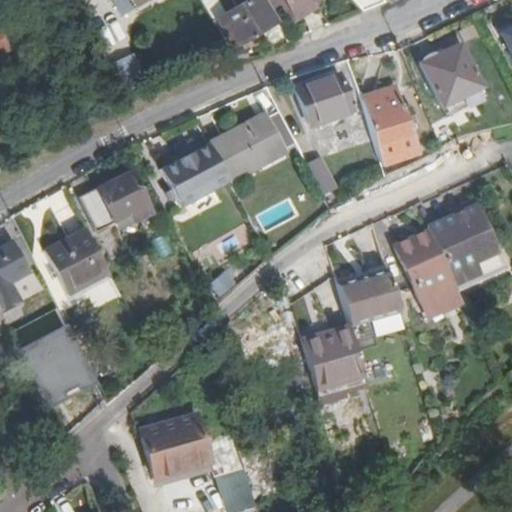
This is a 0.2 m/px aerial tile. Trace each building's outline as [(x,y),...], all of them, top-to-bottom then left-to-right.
[(197,0),(212,23),(215,21),(232,50),(261,33),(270,47),(286,38),(261,0),(197,0)] [(278,0),(292,24),(324,0),(278,0)] [(376,6),(387,0),(348,0),(359,13),(376,6)] [(96,32),(108,51),(127,39),(115,20),(96,32)] [(0,54),(17,50),(14,38),(10,39),(5,24),(0,25),(0,54)] [(511,29),(498,37),(511,65),(511,29)] [(458,47),(417,67),(439,110),(479,90),(458,47)] [(0,65),(0,75),(22,69),(20,59),(0,65)] [(121,70),(110,75),(121,99),(133,95),(121,70)] [(338,76),(294,92),(307,128),(351,112),(338,76)] [(406,128),(400,110),(394,90),(361,101),(379,167),(414,155),(406,128)] [(408,108),(400,110),(406,128),(414,126),(408,108)] [(261,120),(208,148),(226,182),(279,154),(261,120)] [(437,147),(452,139),(448,132),(434,139),(437,147)] [(226,182),(208,148),(161,171),(171,190),(175,197),(179,206),(226,182)] [(317,159),(303,166),(319,198),(333,192),(317,159)] [(130,173),(78,200),(94,232),(112,223),(116,231),(150,214),(130,173)] [(175,197),(171,190),(166,193),(169,200),(175,197)] [(442,208),(465,197),(463,192),(439,203),(442,208)] [(465,197),(442,208),(419,219),(426,233),(446,278),(472,266),(466,254),(488,245),(465,197)] [(107,275),(84,230),(44,251),(67,296),(107,275)] [(446,278),(426,233),(390,250),(420,314),(434,308),(432,303),(454,293),(446,278)] [(0,248),(0,290),(26,276),(10,244),(0,248)] [(386,270),(333,284),(345,328),(398,314),(386,270)] [(217,299),(234,285),(223,272),(206,287),(217,299)] [(265,322),(245,334),(257,355),(277,343),(265,322)] [(348,330),(352,348),(372,344),(368,326),(348,330)] [(89,391),(68,330),(20,347),(41,407),(89,391)] [(338,387),(360,381),(346,331),(298,345),(311,391),(338,384),(338,387)] [(224,413),(211,364),(188,370),(201,418),(224,413)] [(195,422),(139,437),(152,483),(208,469),(195,422)]
